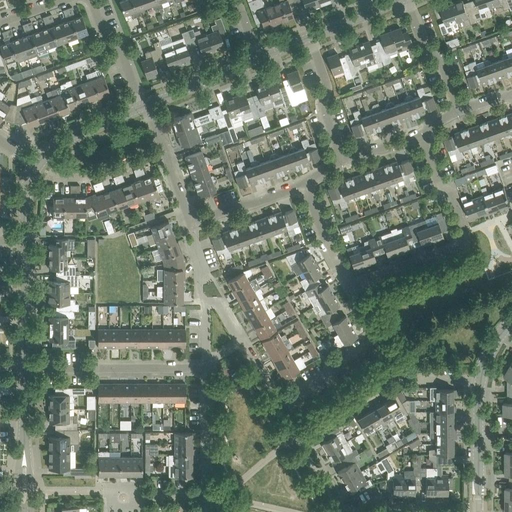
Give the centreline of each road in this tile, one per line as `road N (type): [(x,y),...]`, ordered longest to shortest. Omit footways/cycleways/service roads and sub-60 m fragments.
road 1 (residential): [(350,286),(465,241),(420,132)]
road 2 (residential): [(478,510),(345,509),(299,432)]
road 3 (residential): [(24,367),(203,370)]
road 4 (residential): [(273,397),(287,400),(325,378),(371,339),(374,328),(350,286)]
road 5 (unclassified): [(342,160),(309,37)]
road 6 (unclassified): [(24,367),(23,240)]
road 7 (unclassified): [(459,111),(406,0)]
road 8 (unclassified): [(36,165),(76,135),(141,107)]
road 9 (residential): [(190,223),(303,182)]
road 10 (unclassified): [(511,321),(483,366),(478,432)]
road 11 (unclassified): [(141,107),(91,0)]
